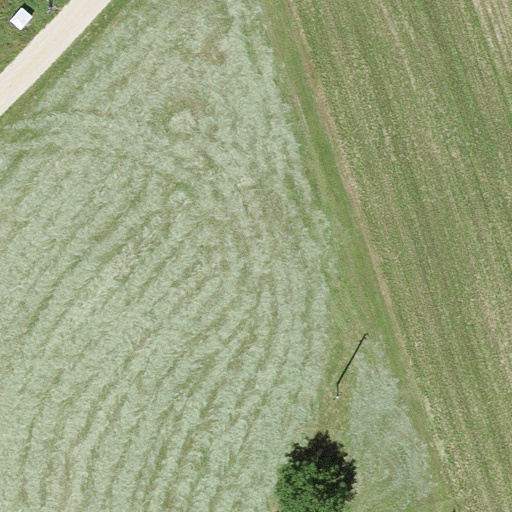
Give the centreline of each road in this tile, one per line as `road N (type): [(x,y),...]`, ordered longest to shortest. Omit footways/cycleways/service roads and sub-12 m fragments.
road 1 (track): [(434,511),(275,0)]
road 2 (track): [(96,0),(0,104)]
